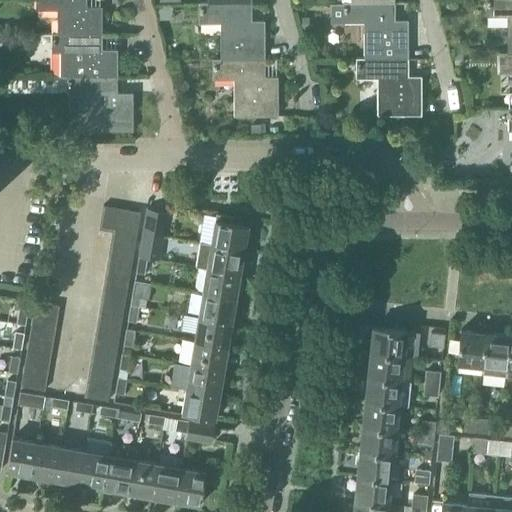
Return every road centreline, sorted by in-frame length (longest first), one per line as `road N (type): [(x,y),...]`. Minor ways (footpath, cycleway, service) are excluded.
road 1 (residential): [(265,511),(305,267),(347,224),(433,216)]
road 2 (residential): [(433,216),(376,153),(177,158)]
road 3 (residential): [(177,158),(71,161),(0,150)]
road 4 (residential): [(177,158),(138,0)]
